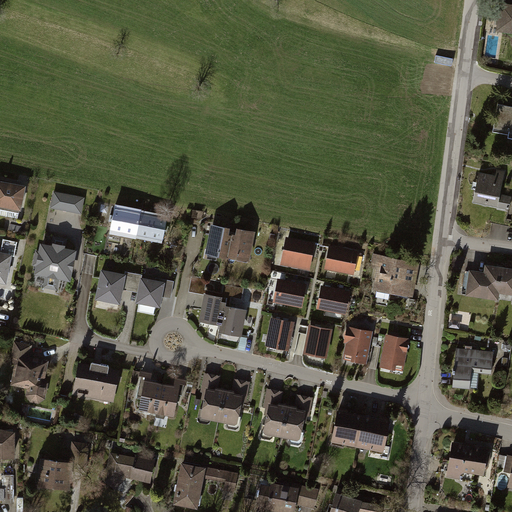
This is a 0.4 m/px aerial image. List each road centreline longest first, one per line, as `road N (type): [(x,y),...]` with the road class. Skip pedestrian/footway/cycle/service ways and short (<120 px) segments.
road 1 (residential): [(425,412),(401,396),(190,346)]
road 2 (residential): [(441,239),(425,412)]
road 3 (residential): [(462,74),(441,239)]
